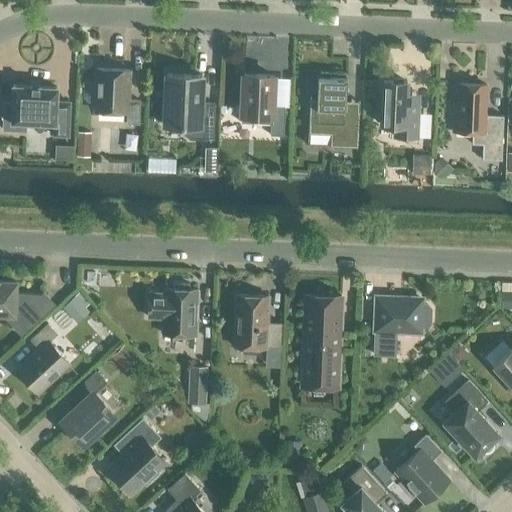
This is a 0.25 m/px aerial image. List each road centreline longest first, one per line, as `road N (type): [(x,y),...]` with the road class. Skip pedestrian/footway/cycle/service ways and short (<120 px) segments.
road 1 (residential): [(0,37),(64,16),(194,15),(511,36)]
road 2 (residential): [(511,265),(0,245)]
